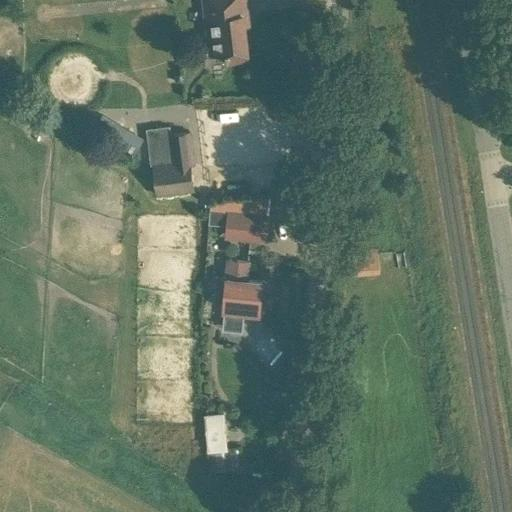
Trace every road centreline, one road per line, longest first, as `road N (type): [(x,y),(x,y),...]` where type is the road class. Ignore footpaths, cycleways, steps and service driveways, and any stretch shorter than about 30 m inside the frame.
road 1 (unclassified): [(296,511),(336,116),(336,0)]
road 2 (tertiary): [(494,178),(466,0)]
